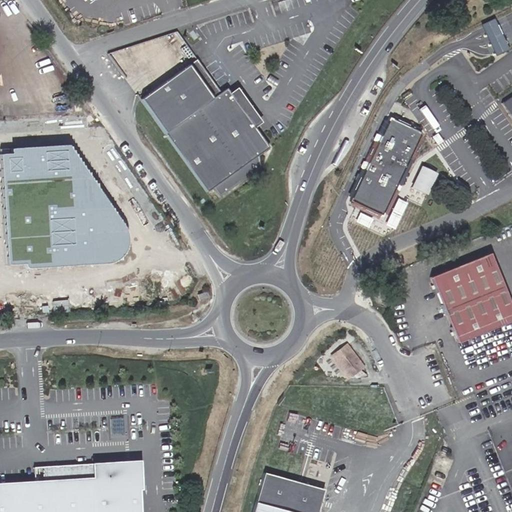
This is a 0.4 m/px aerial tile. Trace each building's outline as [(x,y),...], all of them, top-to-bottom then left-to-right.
[(483,23),(495,54),(508,49),(497,18),(483,23)] [(140,100),(207,192),(213,188),(219,197),(260,168),(258,155),(269,148),(252,125),(231,95),(226,88),(220,93),(196,59),(140,100)] [(231,95),(252,125),(258,121),(237,91),(231,95)] [(511,93),(501,100),(511,118),(511,93)] [(382,217),(421,134),(388,118),(349,202),(382,217)] [(0,150),(0,167),(6,264),(25,263),(26,267),(111,262),(119,260),(124,255),(127,247),(128,239),(126,231),(122,224),(68,146),(0,150)] [(412,186),(426,193),(436,174),(422,167),(412,186)] [(427,276),(442,313),(502,290),(487,253),(427,276)] [(511,320),(511,315),(502,290),(442,313),(454,343),(511,320)] [(355,363),(343,347),(327,359),(340,375),(355,363)] [(0,511),(143,511),(142,490),(142,485),(140,461),(25,466),(26,480),(0,481),(0,511)] [(307,511),(314,488),(253,471),(242,511),(307,511)]
